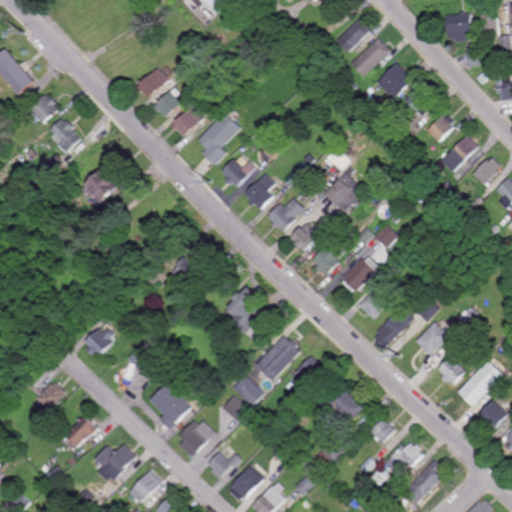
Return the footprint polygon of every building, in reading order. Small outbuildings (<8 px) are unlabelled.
[(234,0),(220,13),(207,0),(234,0)] [(493,5),(498,5),(502,35),(488,36),(484,4),(493,3),(493,5)] [(473,39),(456,41),(455,37),(451,37),(449,17),(463,15),(463,13),(467,12),(467,15),(475,14),(476,35),(473,35),(473,39)] [(351,52),(340,40),(361,19),(372,31),(351,52)] [(511,48),(500,50),(500,45),(503,45),(502,35),(511,33),(511,48)] [(366,74),(354,62),(380,37),(392,50),(366,74)] [(23,94),(0,67),(0,54),(9,47),(38,81),(23,94)] [(487,63),(472,66),(469,50),(470,50),(469,49),(473,48),(473,50),(484,47),(487,63)] [(188,76),(181,65),(190,60),(197,71),(188,76)] [(395,98),(379,81),(399,62),(415,79),(395,98)] [(152,98),(145,90),(143,92),(139,87),(141,85),(141,84),(160,67),(172,80),(152,98)] [(506,83),(511,82),(511,98),(504,100),(503,92),(500,92),(498,70),(504,70),(506,83)] [(485,83),(480,77),(486,72),(491,78),(485,83)] [(204,92),(200,87),(208,80),(212,85),(204,92)] [(428,93),(433,97),(426,105),(431,110),(426,116),(407,98),(423,81),(432,89),(428,93)] [(170,116),(163,109),(161,111),(156,106),(177,86),(183,92),(178,96),(184,103),(170,116)] [(53,99),(55,97),(60,102),(56,105),(61,111),(47,122),(44,118),(40,122),(34,114),(38,111),(34,106),(49,93),(53,99)] [(220,114),(215,108),(224,99),(229,105),(220,114)] [(186,136),(180,129),(178,130),(174,126),(176,124),(175,123),(195,106),(206,119),(186,136)] [(250,132),(218,165),(205,152),(210,146),(202,138),(229,111),(250,132)] [(458,121),(455,124),(457,126),(442,141),(431,130),(446,115),(449,118),(452,114),(458,121)] [(67,122),(70,120),(77,127),(75,129),(79,132),(78,133),(83,138),(70,151),(55,136),(58,133),(53,129),(64,118),(67,122)] [(401,150),(392,140),(402,131),(411,140),(401,150)] [(457,171),(446,160),(471,134),(482,146),(457,171)] [(290,144),(276,159),(267,150),(275,142),(274,141),(278,136),(279,137),(281,136),(290,144)] [(346,170),(337,162),(333,166),(327,160),(341,146),(355,160),(346,170)] [(241,186),(236,182),(233,185),(227,179),(230,176),(225,171),(239,157),(236,154),(243,147),(250,153),(247,156),(259,168),(241,186)] [(313,164),(307,158),(312,154),(317,159),(313,164)] [(52,173),(46,164),(57,156),(63,165),(52,173)] [(505,164),(500,169),(502,170),(489,184),(477,173),(491,158),(493,160),(496,156),(505,164)] [(294,186),(286,178),(304,160),(311,167),(294,186)] [(103,202),(98,197),(96,198),(85,187),(88,185),(87,185),(109,164),(125,181),(103,202)] [(38,177),(35,171),(43,167),(46,172),(38,177)] [(264,209),(257,202),(255,205),(251,201),(253,199),(248,194),(269,172),(279,182),(272,190),(277,195),(264,209)] [(363,185),(358,191),(362,195),(348,211),(328,193),(342,178),(342,179),(349,172),(363,185)] [(511,207),(510,209),(502,201),(507,196),(500,189),(511,177),(511,207)] [(449,190),(445,186),(449,181),(453,185),(449,190)] [(479,205),(473,199),(480,192),(486,198),(479,205)] [(309,208),(299,218),(300,218),(288,231),(281,225),(279,227),(275,223),(276,221),(271,217),(285,203),(289,207),(298,197),(309,208)] [(110,222),(101,212),(115,200),(123,210),(110,222)] [(375,230),(371,226),(376,221),(380,225),(375,230)] [(323,235),(308,251),(304,247),(302,249),(297,244),(299,243),(294,238),(305,226),(306,227),(310,223),(323,235)] [(391,247),(379,235),(389,224),(401,236),(391,247)] [(498,233),(494,229),(498,225),(502,229),(498,233)] [(369,244),(360,236),(370,226),(379,234),(369,244)] [(332,273),(328,269),(324,273),(319,266),(321,264),(316,258),(342,233),(355,246),(341,259),(344,262),(332,273)] [(166,273),(166,274),(157,283),(150,276),(159,267),(160,267),(177,250),(183,256),(166,273)] [(193,288),(177,272),(182,267),(180,264),(188,256),(206,275),(193,288)] [(382,266),(379,269),(380,271),(360,291),(359,290),(356,292),(346,282),(348,279),(347,277),(366,257),(369,260),(373,256),(382,266)] [(393,279),(386,271),(397,260),(404,268),(393,279)] [(378,319),(363,305),(381,285),(389,292),(384,297),(392,303),(378,319)] [(262,296),(254,304),(257,307),(259,305),(265,310),(263,312),(268,317),(254,331),(251,334),(228,312),(232,308),(238,302),(235,299),(243,291),(245,293),(252,286),(262,296)] [(430,322),(419,312),(432,299),(442,308),(430,322)] [(472,325),(464,318),(475,307),(482,314),(472,325)] [(387,349),(383,345),(384,343),(378,338),(383,333),(381,332),(396,316),(399,319),(408,310),(416,317),(387,349)] [(433,355),(418,341),(437,321),(452,336),(433,355)] [(105,332),(109,328),(116,335),(112,338),(116,342),(102,356),(98,353),(95,356),(88,349),(91,346),(87,342),(101,328),(105,332)] [(261,365),(278,381),(306,352),(289,336),(261,365)] [(149,378),(131,357),(149,341),(168,361),(149,378)] [(321,362),(323,360),(332,369),(306,395),(297,386),(301,382),(296,377),(301,371),(315,356),(321,362)] [(456,385),(450,380),(448,382),(443,377),(445,375),(440,370),(453,356),(469,372),(456,385)] [(506,375),(490,361),(461,392),(477,407),(506,375)] [(179,374),(173,368),(177,363),(183,369),(179,374)] [(238,388),(256,407),(269,395),(252,376),(238,388)] [(68,391),(66,393),(69,396),(54,412),(52,410),(48,414),(39,405),(43,401),(40,399),(54,384),(56,385),(59,382),(68,391)] [(172,429),(162,419),(167,415),(153,400),(171,383),(195,408),(172,429)] [(352,424),(339,412),(333,418),(321,407),(342,384),(367,407),(352,424)] [(242,422),(227,409),(238,396),(253,409),(242,422)] [(497,429),(492,424),(490,427),(484,422),(486,419),(482,415),(495,400),(511,415),(497,429)] [(285,425),(277,418),(290,405),(297,413),(285,425)] [(101,429),(96,435),(93,432),(77,448),(69,440),(71,438),(68,435),(87,416),(101,429)] [(391,422),(392,420),(396,424),(394,426),(398,430),(386,442),(383,439),(381,441),(377,438),(379,436),(375,432),(387,419),(391,422)] [(202,425),(206,421),(218,433),(195,458),(182,446),(187,441),(182,436),(197,421),(202,425)] [(264,434),(258,425),(264,422),(269,430),(264,434)] [(332,467),(320,455),(325,450),(340,434),(353,446),(332,467)] [(288,464),(277,453),(288,442),(299,453),(288,464)] [(424,448),(421,451),(425,455),(413,468),(407,462),(397,472),(387,463),(403,446),(407,449),(412,443),(416,446),(418,443),(424,448)] [(140,458),(117,481),(113,477),(109,481),(100,472),(101,470),(96,465),(100,462),(97,459),(110,446),(117,454),(126,445),(140,458)] [(231,460),(238,453),(245,460),(237,468),(235,466),(222,479),(214,471),(216,469),(211,464),(223,452),(231,460)] [(305,466),(300,461),(305,457),(309,461),(305,466)] [(369,474),(369,473),(365,477),(360,473),(364,468),(363,468),(373,457),(379,462),(369,474)] [(444,469),(443,471),(447,476),(418,506),(405,493),(436,461),(444,469)] [(55,477),(51,472),(60,465),(64,470),(55,477)] [(268,478),(247,499),(246,498),(243,502),(233,492),(236,489),(233,486),(247,472),(249,474),(257,466),(268,478)] [(145,502),(144,501),(142,502),(132,492),(153,471),(165,483),(145,502)] [(381,487),(373,479),(379,473),(387,481),(381,487)] [(307,496),(299,487),(309,477),(318,486),(307,496)] [(287,489),(283,493),(289,499),(276,511),(259,511),(260,511),(256,506),(275,486),(276,487),(281,483),(287,489)] [(88,507),(80,498),(89,489),(98,498),(88,507)] [(24,511),(20,511),(12,504),(22,492),(34,502),(24,511)] [(178,501),(181,498),(187,504),(179,511),(159,511),(158,511),(172,496),(178,501)] [(308,508),(302,503),(307,499),(312,504),(308,508)] [(495,508),(492,511),(470,511),(481,501),(483,503),(487,500),(495,508)]
